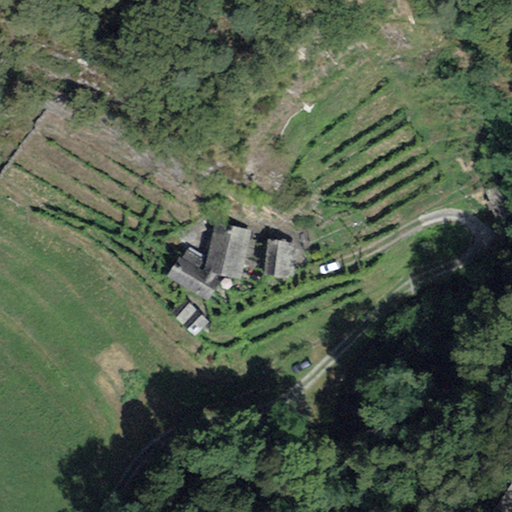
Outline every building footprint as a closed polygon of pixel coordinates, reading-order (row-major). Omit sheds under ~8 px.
[(484,188),(494,220),(511,214),(501,182),(484,188)] [(216,225),(208,270),(213,271),(241,276),(250,231),(216,225)] [(274,238),(270,271),(288,273),(292,240),(274,238)] [(213,271),(208,270),(183,252),(170,273),(206,294),(217,279),(213,271)] [(206,321),(183,299),(172,311),(194,333),(206,321)]
